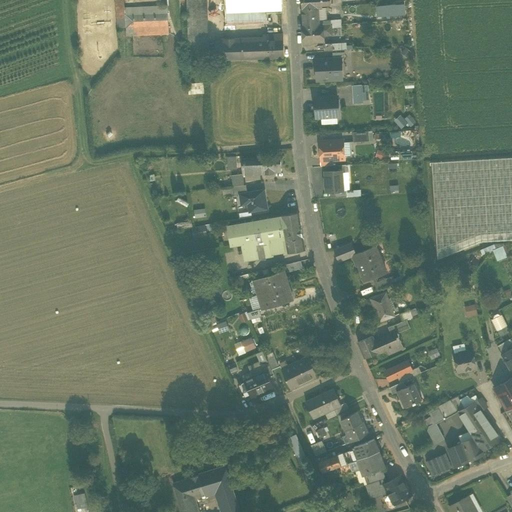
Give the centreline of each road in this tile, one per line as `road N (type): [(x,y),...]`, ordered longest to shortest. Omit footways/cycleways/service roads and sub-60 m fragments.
road 1 (residential): [(291,0),(299,144),(320,257),(359,368)]
road 2 (track): [(0,190),(127,156),(299,144)]
road 3 (residential): [(103,409),(245,415),(359,368)]
road 4 (residential): [(359,368),(423,494)]
